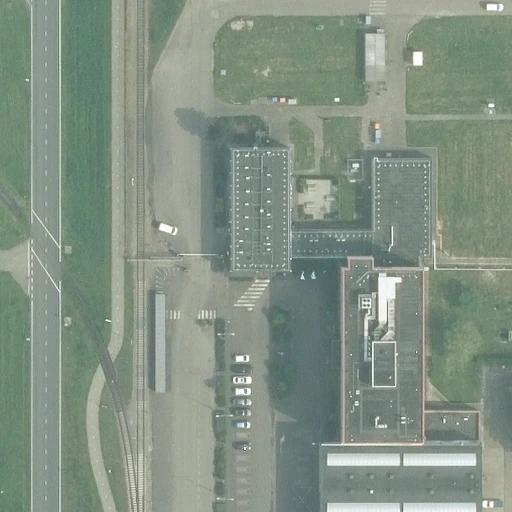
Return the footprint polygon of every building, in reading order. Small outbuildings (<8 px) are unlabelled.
[(385,82),(385,36),(364,35),(364,82),(385,82)] [(290,258),(346,258),(414,259),(431,259),(431,159),(370,159),(370,230),(290,230),(290,149),(229,149),(229,272),(257,272),(257,277),(268,277),(268,272),(290,272),(290,258)] [(421,412),(421,267),(414,267),(414,259),(346,258),(346,267),(340,267),(340,443),(480,443),(480,412),(421,412)] [(168,283),(159,283),(159,325),(168,326),(168,283)] [(479,511),(480,443),(340,443),(319,443),(318,511),(479,511)]
